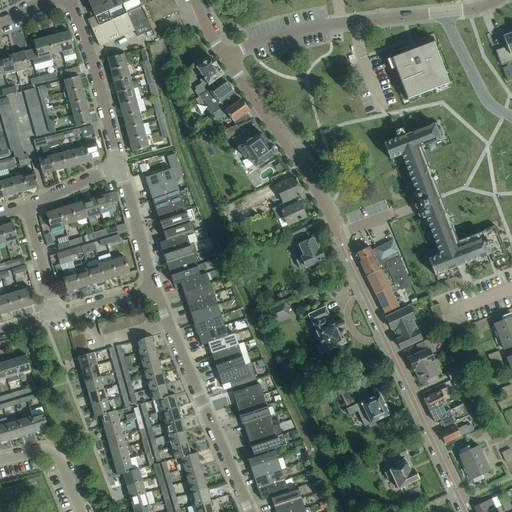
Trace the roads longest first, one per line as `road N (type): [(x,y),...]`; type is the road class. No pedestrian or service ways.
road 1 (tertiary): [(338,235),(467,511)]
road 2 (residential): [(249,511),(152,287)]
road 3 (residential): [(226,59),(266,38),(328,24),(446,12)]
road 4 (tertiary): [(338,235),(226,59)]
road 5 (residential): [(118,165),(67,0)]
road 6 (residential): [(152,287),(118,165)]
road 7 (residential): [(511,116),(483,96),(446,12)]
road 8 (residential): [(83,511),(52,451),(0,459)]
